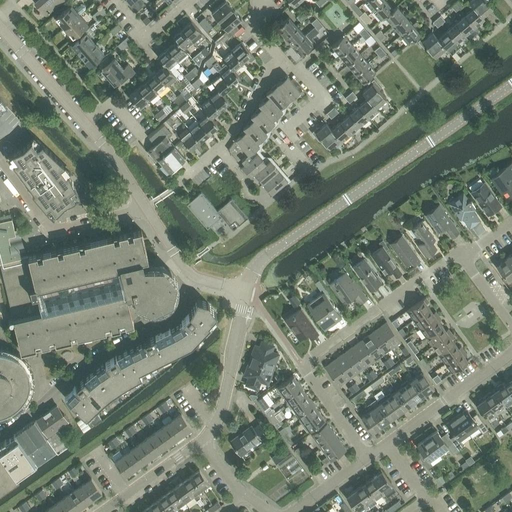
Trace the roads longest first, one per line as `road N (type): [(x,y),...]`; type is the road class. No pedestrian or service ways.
road 1 (residential): [(511,85),(266,257),(244,291)]
road 2 (residential): [(366,459),(300,366),(457,253)]
road 3 (residential): [(0,434),(82,366),(175,314),(201,282)]
road 4 (residential): [(142,206),(104,147),(0,29)]
road 5 (residential): [(366,459),(511,353)]
road 6 (residential): [(142,206),(49,228),(0,162)]
road 7 (residential): [(309,171),(283,133),(319,93),(277,53)]
road 8 (residential): [(200,439),(222,404),(244,291)]
road 9 (residential): [(100,511),(200,439)]
